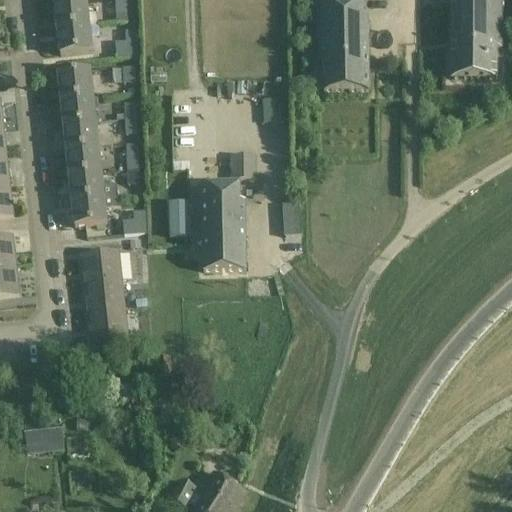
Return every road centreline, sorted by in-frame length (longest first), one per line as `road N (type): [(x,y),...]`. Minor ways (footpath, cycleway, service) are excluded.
road 1 (unclassified): [(308,511),(345,333),(372,271),(412,228),(511,160)]
road 2 (residential): [(24,0),(25,92),(50,328),(0,333)]
road 3 (unclassified): [(352,511),(437,369),(511,293)]
road 4 (track): [(378,511),(477,421),(511,402)]
